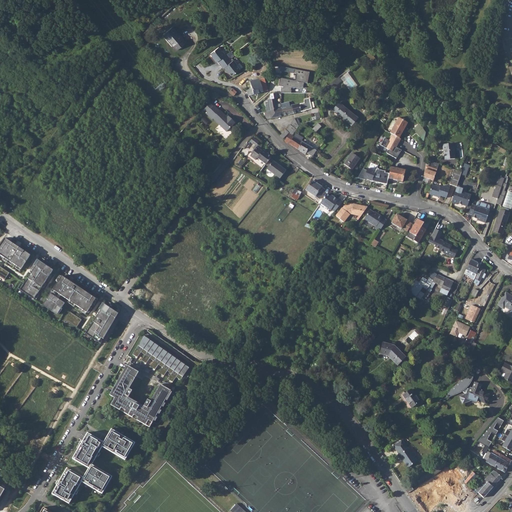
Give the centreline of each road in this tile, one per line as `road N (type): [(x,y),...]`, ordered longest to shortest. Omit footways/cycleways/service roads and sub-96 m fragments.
road 1 (residential): [(140,314),(203,357),(280,371),(318,388),(413,511)]
road 2 (residential): [(24,511),(140,314)]
road 3 (residential): [(118,299),(261,124)]
road 4 (residential): [(412,204),(322,178),(261,124)]
road 5 (residential): [(0,215),(118,299)]
road 6 (unknown): [(503,404),(461,451),(401,494)]
road 7 (residential): [(511,274),(453,217),(412,204)]
